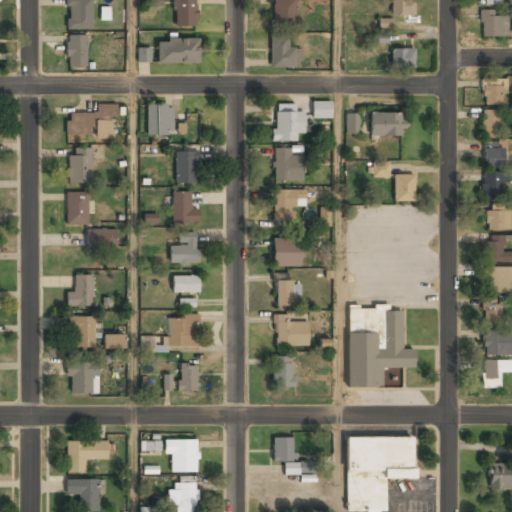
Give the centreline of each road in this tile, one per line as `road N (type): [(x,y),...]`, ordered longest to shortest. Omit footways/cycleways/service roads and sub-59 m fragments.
road 1 (residential): [(28,0),(31,511)]
road 2 (residential): [(511,415),(0,417)]
road 3 (residential): [(448,0),(448,511)]
road 4 (residential): [(236,0),(236,511)]
road 5 (residential): [(448,86),(0,87)]
